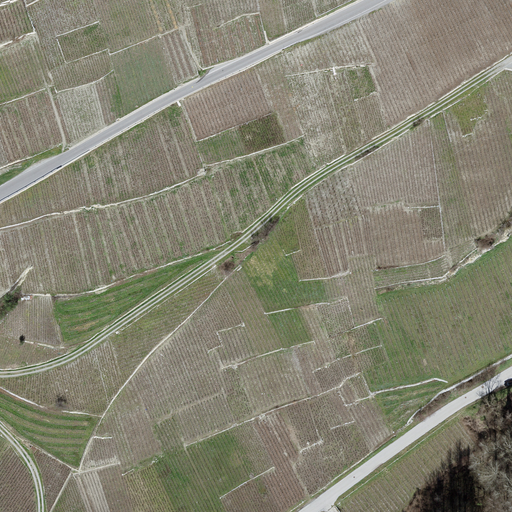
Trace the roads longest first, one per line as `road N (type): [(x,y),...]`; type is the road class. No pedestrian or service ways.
road 1 (track): [(511,57),(328,169),(85,347),(0,374)]
road 2 (tertiary): [(0,195),(148,111),(376,0)]
road 3 (unclassified): [(511,375),(311,511)]
